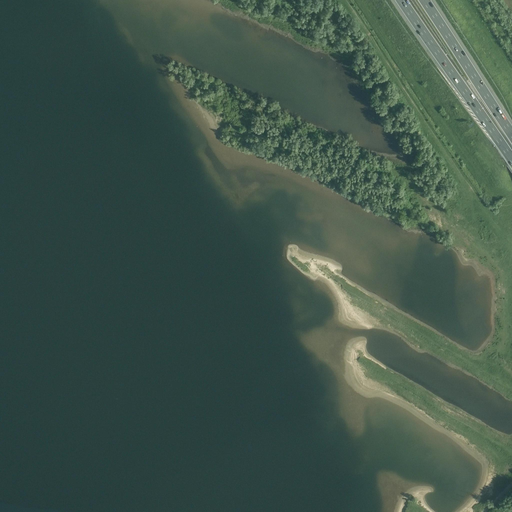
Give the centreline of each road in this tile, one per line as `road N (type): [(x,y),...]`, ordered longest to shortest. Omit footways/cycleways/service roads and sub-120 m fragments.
road 1 (motorway): [(401,0),(511,161)]
road 2 (motorway): [(511,134),(423,0)]
